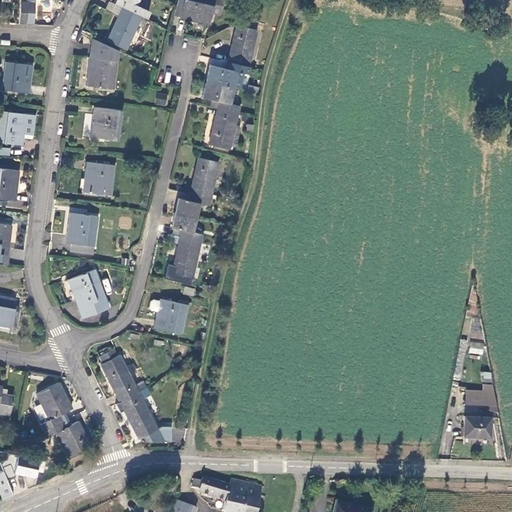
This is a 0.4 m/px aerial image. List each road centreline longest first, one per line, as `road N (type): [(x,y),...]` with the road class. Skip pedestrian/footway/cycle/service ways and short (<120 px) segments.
road 1 (track): [(190,452),(222,274),(256,166),(288,0)]
road 2 (unclassified): [(118,472),(152,463),(511,472)]
road 3 (residential): [(180,57),(189,73),(132,310),(120,327),(68,349)]
road 4 (residential): [(63,41),(35,272),(68,349)]
road 5 (residential): [(68,349),(118,472)]
